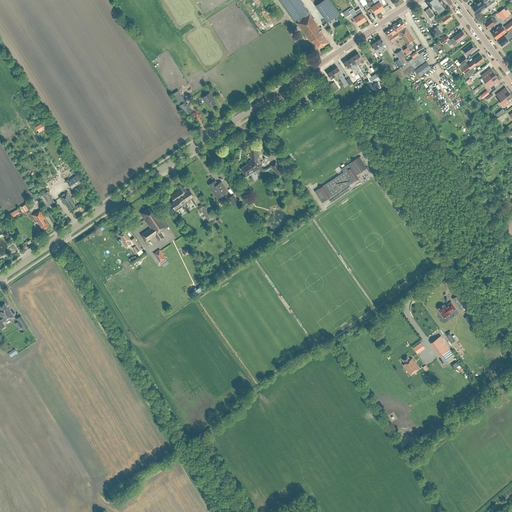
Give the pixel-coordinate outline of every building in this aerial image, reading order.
[(321,30),(309,14),(308,15),(306,13),(308,11),(299,0),(279,0),(295,21),(297,19),(298,22),(297,23),(312,45),(313,44),(317,49),(328,42),(321,33),(321,30)] [(338,14),(327,0),(322,0),(314,6),(325,23),(338,14)] [(359,0),(363,6),(367,3),(369,7),(370,8),(371,7),(375,13),(379,11),(372,0),(359,0)] [(372,0),(379,11),(384,8),(380,2),(380,0),(372,0)] [(439,0),(428,0),(427,1),(437,15),(446,8),(439,0)] [(481,0),(472,7),(477,14),(487,6),(487,7),(493,3),(491,0),(481,0)] [(351,7),(342,12),(344,15),(345,17),(352,13),(352,14),(351,14),(353,18),(358,25),(362,22),(355,11),(353,8),(352,9),(351,7)] [(360,8),(355,11),(362,22),(366,19),(362,14),(363,13),(360,8)] [(436,17),(432,12),(428,8),(424,11),(431,20),(436,17)] [(498,13),(495,14),(498,18),(501,16),(503,19),(504,19),(507,17),(509,15),(503,8),(498,12),(498,13)] [(452,18),(448,13),(441,18),(437,21),(439,24),(443,21),(445,23),(452,18)] [(492,17),(484,23),(487,28),(494,23),(497,21),(495,18),(494,19),(492,17)] [(402,20),(397,23),(393,26),(397,32),(398,32),(407,45),(414,40),(406,28),(407,28),(405,26),(406,26),(402,20)] [(501,25),(491,33),(496,39),(506,31),(507,30),(504,26),(503,27),(502,25),(501,25)] [(393,26),(388,29),(395,39),(399,36),(396,32),(397,32),(393,26)] [(388,29),(384,32),(388,38),(391,42),(395,39),(388,29)] [(506,32),(507,33),(504,36),(497,41),(501,46),(507,41),(507,40),(511,36),(511,30),(511,29),(506,32)] [(449,40),(449,39),(446,35),(440,40),(442,44),(446,41),(449,45),(451,44),(453,45),(457,42),(465,36),(461,31),(453,37),(449,40)] [(376,41),(381,50),(384,49),(382,47),(381,47),(380,46),(384,43),(380,38),(376,41)] [(381,50),(376,41),(371,45),(374,50),(378,47),(378,48),(378,50),(379,52),(381,50)] [(470,52),(475,48),(470,43),(462,49),(467,55),(470,52)] [(421,45),(415,49),(414,50),(417,54),(424,50),(421,45)] [(399,58),(402,56),(404,55),(400,50),(395,53),(399,58)] [(353,56),(356,61),(359,60),(361,63),(363,62),(361,58),(358,53),(353,56)] [(420,53),(418,55),(391,74),(397,82),(414,70),(419,76),(430,68),(420,53)] [(467,64),(463,66),(460,69),(464,74),(463,75),(465,78),(475,71),(472,67),(476,64),(477,65),(483,60),(480,55),(473,60),(467,64)] [(356,61),(353,56),(348,60),(354,68),(356,67),(355,65),(353,65),(353,64),(356,61)] [(464,56),(458,61),(457,61),(459,63),(460,64),(461,64),(467,60),(464,56)] [(354,68),(348,60),(343,63),(347,68),(350,65),(351,66),(350,68),(352,70),(354,68)] [(340,72),(337,67),(332,70),(338,79),(340,78),(339,75),(337,75),(336,75),(340,72)] [(495,74),(492,71),(490,68),(480,75),(482,78),(485,81),(493,75),(495,74)] [(338,79),(332,70),(327,73),(330,79),(334,76),(335,77),(334,78),(336,81),(338,79)] [(376,73),(369,78),(373,84),(380,79),(376,73)] [(498,81),(493,75),(485,81),(484,82),(489,88),(498,81)] [(329,85),(333,92),(338,88),(334,82),(329,85)] [(500,100),(508,94),(509,93),(505,88),(496,95),(500,100)] [(209,92),(202,97),(206,103),(209,107),(215,103),(212,97),(209,92)] [(192,112),(185,101),(180,94),(174,98),(185,116),(192,112)] [(511,99),(508,94),(500,100),(499,101),(503,107),(511,100),(511,99)] [(37,124),(40,130),(46,126),(43,121),(37,124)] [(251,159),(247,162),(248,163),(240,168),(245,176),(260,166),(257,163),(256,148),(250,148),(251,159)] [(325,184),(332,195),(358,178),(356,175),(366,168),(359,157),(341,169),(343,172),(325,184)] [(278,177),(283,173),(276,162),(270,165),(278,177)] [(72,189),(74,188),(83,182),(77,174),(66,181),(72,189)] [(215,180),(208,184),(212,190),(212,191),(217,198),(218,197),(217,196),(223,192),(224,193),(227,191),(221,181),(217,184),(215,180)] [(322,202),(328,198),(329,195),(322,186),(315,191),(322,202)] [(183,187),(180,189),(170,196),(174,201),(170,204),(174,209),(185,202),(186,202),(189,200),(189,199),(193,196),(189,190),(186,191),(183,187)] [(73,200),(67,191),(59,196),(63,203),(64,202),(69,209),(75,205),(72,201),(73,200)] [(38,197),(45,207),(51,204),(44,193),(38,197)] [(227,198),(231,203),(232,205),(238,201),(233,194),(227,198)] [(28,209),(33,206),(30,201),(25,204),(28,209)] [(213,218),(207,209),(203,203),(198,206),(208,221),(213,218)] [(158,213),(153,205),(147,210),(145,210),(140,212),(145,219),(144,219),(150,227),(140,234),(145,241),(155,235),(159,240),(163,237),(160,232),(164,229),(168,226),(161,216),(161,215),(159,212),(158,213)] [(42,229),(49,225),(45,219),(46,219),(40,209),(32,215),(36,222),(37,221),(42,229)] [(10,215),(14,221),(21,216),(18,210),(10,215)] [(118,240),(118,241),(119,243),(120,243),(123,241),(124,241),(123,242),(127,247),(131,244),(132,247),(135,253),(141,249),(134,238),(130,240),(124,231),(119,234),(118,235),(121,239),(118,240)] [(159,262),(166,258),(159,249),(153,253),(159,262)] [(192,296),(203,288),(201,285),(190,293),(192,296)] [(452,298),(460,310),(466,306),(458,294),(452,298)] [(456,309),(451,301),(445,305),(444,304),(437,309),(443,318),(456,309)] [(2,322),(13,316),(9,309),(8,309),(5,303),(0,306),(0,309),(0,310),(0,313),(3,318),(0,320),(0,319),(0,326),(1,328),(4,326),(2,322)] [(28,327),(21,315),(16,319),(23,330),(28,327)] [(452,336),(449,333),(445,335),(451,343),(457,339),(454,334),(452,336)] [(441,335),(432,341),(441,354),(449,348),(441,335)] [(463,349),(459,343),(453,347),(457,353),(463,349)] [(10,351),(8,353),(11,357),(13,356),(17,353),(18,353),(15,348),(15,349),(10,351)] [(422,359),(416,350),(412,352),(418,361),(422,359)] [(407,355),(402,359),(404,363),(402,365),(410,376),(420,369),(412,358),(410,359),(407,355)]
